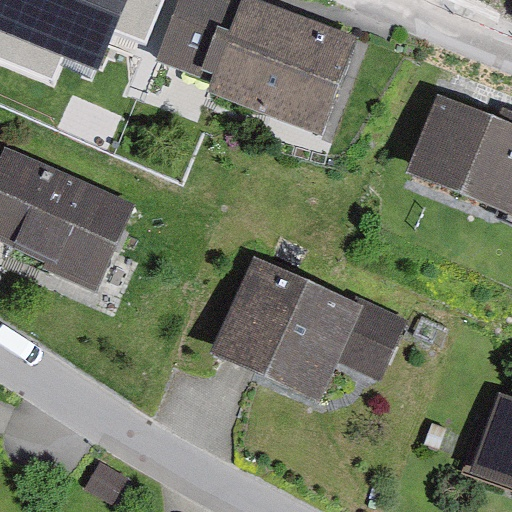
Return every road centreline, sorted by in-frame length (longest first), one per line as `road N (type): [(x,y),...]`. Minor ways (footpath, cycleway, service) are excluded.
road 1 (residential): [(0,350),(268,511)]
road 2 (residential): [(396,0),(511,47)]
